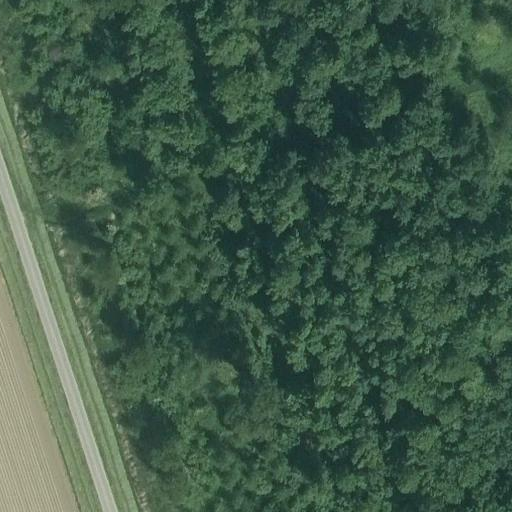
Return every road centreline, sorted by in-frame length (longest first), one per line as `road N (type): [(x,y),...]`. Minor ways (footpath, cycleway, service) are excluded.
road 1 (track): [(17,229),(511,68)]
road 2 (unclassified): [(108,511),(0,176)]
